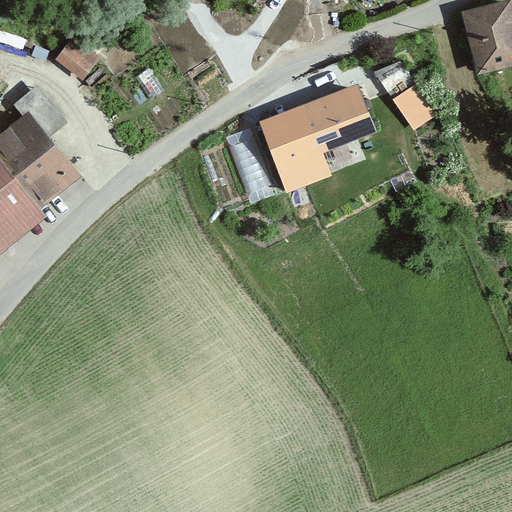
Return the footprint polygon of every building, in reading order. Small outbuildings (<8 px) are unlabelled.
[(511,12),(509,0),(494,0),(459,8),(473,66),(511,57),(511,12)] [(186,15),(157,30),(178,67),(206,52),(186,15)] [(73,30),(55,52),(81,75),(100,53),(73,30)] [(372,72),(417,123),(437,105),(392,54),(372,72)] [(353,83),(260,116),(284,185),(349,162),(342,142),(370,132),(353,83)] [(24,108),(0,127),(0,157),(35,201),(74,169),(24,108)] [(230,130),(250,196),(272,189),(252,123),(230,130)] [(0,240),(41,206),(35,201),(0,157),(0,240)]
